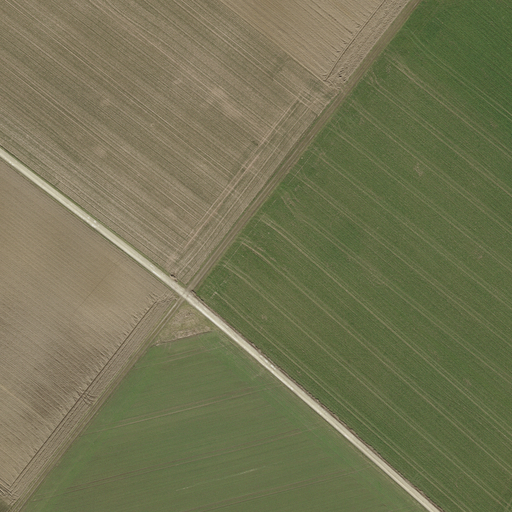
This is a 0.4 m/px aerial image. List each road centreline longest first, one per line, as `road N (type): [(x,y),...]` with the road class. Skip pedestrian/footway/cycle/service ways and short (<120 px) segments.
road 1 (track): [(16,511),(418,0)]
road 2 (track): [(0,153),(187,296),(435,511)]
